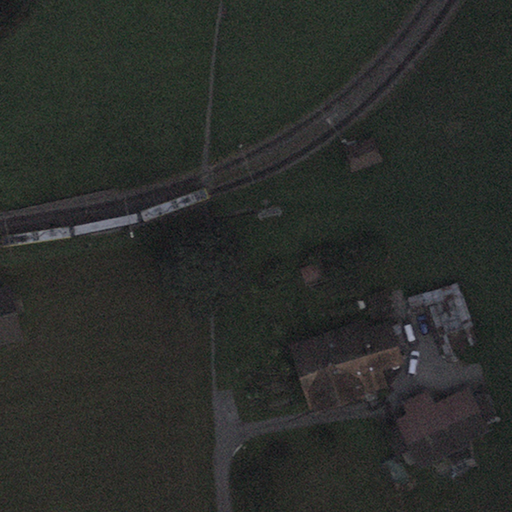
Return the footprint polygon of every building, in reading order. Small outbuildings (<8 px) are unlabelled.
[(354,169),(379,160),(372,139),(346,148),(354,169)] [(0,338),(15,335),(6,292),(1,293),(0,289),(0,338)] [(298,347),(316,404),(361,390),(358,379),(368,376),(372,387),(383,383),(378,366),(397,361),(387,325),(367,331),(365,325),(298,347)] [(485,417),(496,413),(487,389),(476,393),(485,417)] [(421,461),(466,440),(448,400),(402,421),(421,461)]
